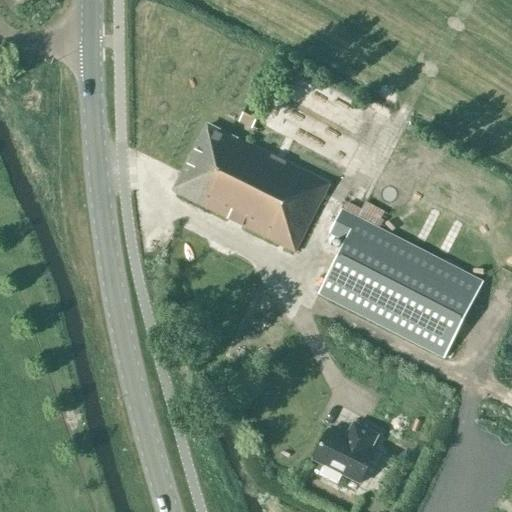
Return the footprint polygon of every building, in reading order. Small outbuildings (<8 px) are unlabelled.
[(380,103),(366,126),(379,134),(393,112),(380,103)] [(259,113),(246,108),(240,122),(252,127),(259,113)] [(328,187),(207,126),(181,175),(185,177),(176,194),(295,252),(328,187)] [(444,149),(426,194),(440,200),(458,155),(444,149)] [(317,294),(444,358),(482,282),(340,211),(329,234),(344,241),(317,294)] [(417,239),(422,227),(388,214),(383,226),(417,239)] [(377,436),(352,423),(350,429),(349,429),(344,438),(328,429),(312,460),(324,466),(319,475),(336,483),(340,475),(359,484),(374,453),(369,451),(377,436)]
